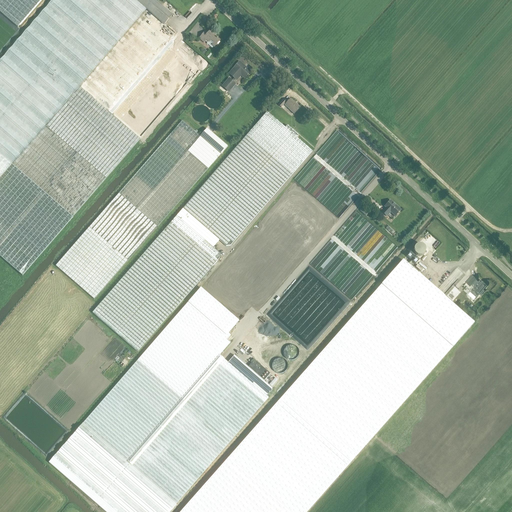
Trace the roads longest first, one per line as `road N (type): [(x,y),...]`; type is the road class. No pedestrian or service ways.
road 1 (tertiary): [(511,277),(212,0)]
road 2 (unknown): [(391,164),(223,356)]
